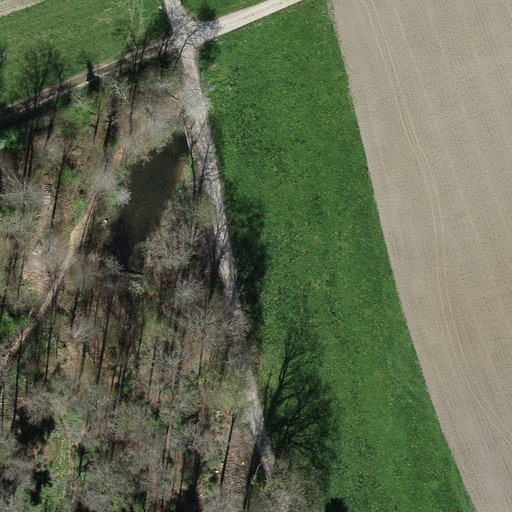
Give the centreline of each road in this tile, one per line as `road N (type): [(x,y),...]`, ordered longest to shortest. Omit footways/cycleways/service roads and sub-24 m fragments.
road 1 (track): [(183,36),(253,406),(287,511)]
road 2 (track): [(0,364),(60,271),(116,154),(168,111),(196,106)]
road 3 (track): [(0,112),(183,36)]
